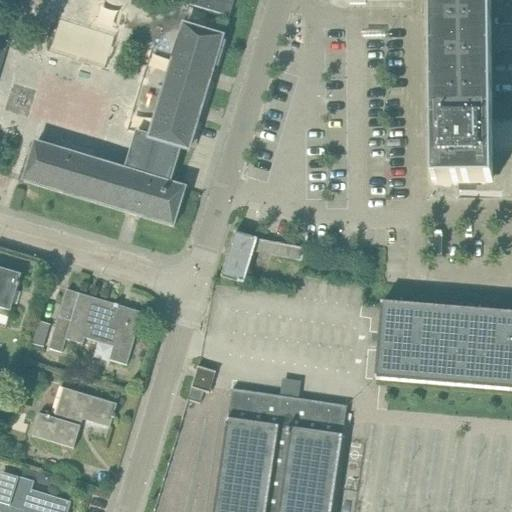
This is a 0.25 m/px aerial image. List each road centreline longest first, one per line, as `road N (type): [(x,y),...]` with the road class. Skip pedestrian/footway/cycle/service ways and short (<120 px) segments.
road 1 (residential): [(194,288),(279,0)]
road 2 (residential): [(126,511),(194,288)]
road 3 (residential): [(194,288),(0,228)]
